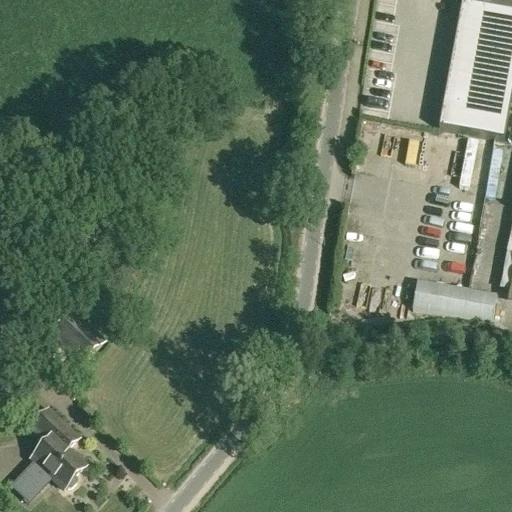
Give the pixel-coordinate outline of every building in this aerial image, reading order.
[(469,8),(478,10),(478,6),(482,7),(488,0),(439,0),(470,5),(469,8)] [(503,144),(511,95),(511,16),(460,7),(437,132),(503,144)] [(411,312),(491,325),(496,297),(416,284),(411,312)] [(53,340),(82,367),(102,346),(73,318),(53,340)] [(0,401),(17,399),(7,319),(0,319),(0,401)] [(47,447),(32,463),(63,492),(65,490),(67,491),(71,491),(76,485),(76,482),(74,480),(84,469),(67,453),(77,442),(48,415),(32,433),(47,447)]
